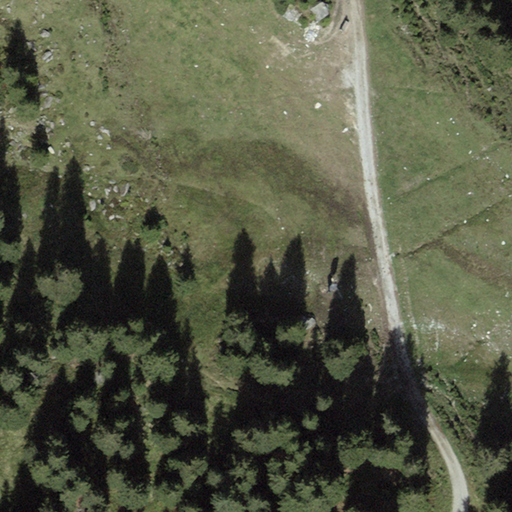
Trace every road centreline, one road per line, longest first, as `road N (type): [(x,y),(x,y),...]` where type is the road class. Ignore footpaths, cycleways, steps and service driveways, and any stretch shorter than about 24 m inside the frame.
road 1 (track): [(459,511),(454,463),(403,361),(384,281),(361,88)]
road 2 (track): [(223,0),(311,82),(361,88)]
